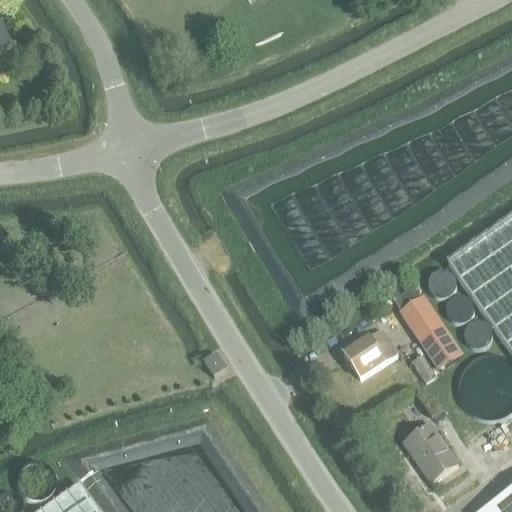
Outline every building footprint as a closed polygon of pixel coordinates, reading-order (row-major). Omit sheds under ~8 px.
[(511,223),(449,269),(511,358),(511,223)] [(446,272),(426,284),(439,304),(459,292),(446,272)] [(415,291),(394,303),(400,312),(421,300),(415,291)] [(399,317),(439,376),(460,361),(421,303),(399,317)] [(360,385),(398,360),(381,335),(344,359),(360,385)] [(425,357),(413,365),(427,385),(438,377),(425,357)] [(204,368),(214,383),(227,374),(217,359),(204,368)] [(404,449),(431,489),(458,470),(430,431),(404,449)] [(95,511),(77,487),(42,511),(95,511)] [(511,511),(511,495),(488,511),(511,511)]
